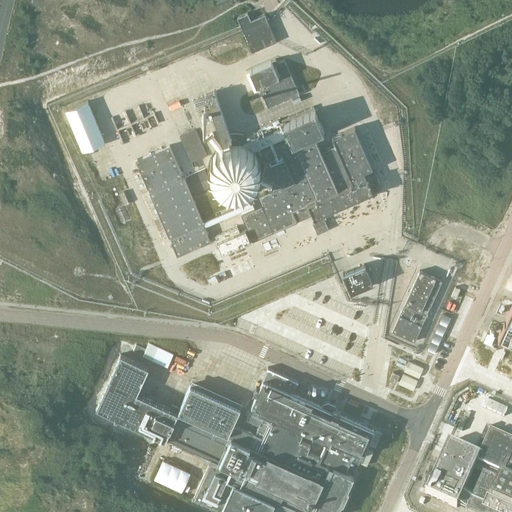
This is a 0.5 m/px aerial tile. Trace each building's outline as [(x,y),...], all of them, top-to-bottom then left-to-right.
[(247,13),(237,17),(240,24),(252,52),(276,41),(264,14),(250,20),(247,13)] [(249,70),(249,71),(245,72),(254,91),(259,89),(267,108),(299,94),(284,59),(277,63),(275,59),(271,61),(249,70)] [(257,196),(250,199),(248,196),(240,200),(244,210),(240,212),(241,214),(247,228),(249,232),(252,239),(253,241),(297,221),(311,215),(314,218),(322,215),(321,213),(373,192),(380,188),(374,174),(367,177),(365,178),(364,175),(373,172),(372,168),(355,126),(332,136),(335,145),(321,151),(313,134),(323,130),(314,109),(283,123),(284,127),(273,132),(273,133),(257,140),(256,139),(242,146),(241,146),(242,134),(229,133),(215,93),(213,94),(212,92),(205,94),(223,148),(222,148),(222,149),(212,136),(208,139),(217,152),(214,157),(211,162),(210,168),(210,174),(212,179),(214,184),(218,189),(224,192),(230,194),(236,194),(243,193),(248,190),(253,186),(257,180),(259,174),(259,168),(258,162),(255,156),(250,151),(288,135),(289,138),(262,150),(266,160),(264,161),(263,168),(262,168),(261,177),(273,182),(270,189),(257,195),(257,196)] [(87,101),(65,110),(82,151),(104,142),(87,101)] [(196,129),(179,137),(190,163),(207,156),(196,129)] [(176,256),(211,241),(169,145),(135,160),(176,256)] [(123,191),(119,193),(124,205),(128,203),(123,191)] [(229,229),(217,235),(224,251),(252,239),(249,232),(247,228),(241,230),(239,225),(236,226),(229,229)] [(343,273),(351,292),(373,282),(365,264),(343,273)] [(441,281),(419,271),(392,331),(414,341),(441,281)] [(511,305),(497,337),(511,343),(511,305)] [(135,345),(133,350),(143,355),(142,355),(167,366),(173,354),(148,342),(145,349),(135,345)] [(210,506),(209,507),(211,508),(212,507),(220,511),(219,511),(275,511),(278,505),(279,505),(287,508),(286,509),(288,510),(288,508),(296,511),(295,511),(337,511),(340,505),(342,504),(348,491),(347,489),(353,477),(345,473),(351,460),(358,463),(361,456),(362,453),(373,429),(339,414),(340,411),(337,410),(335,405),(327,402),(322,404),(321,406),(292,392),(296,383),(297,383),(298,381),(267,367),(266,369),(267,369),(263,379),(262,379),(258,388),(256,387),(253,393),(256,394),(251,405),(249,411),(262,417),(254,434),(232,424),(241,403),(192,380),(177,412),(136,393),(148,367),(120,354),(95,408),(165,440),(165,439),(182,446),(181,449),(193,454),(194,452),(205,456),(209,459),(210,459),(201,478),(193,498),(192,497),(191,499),(193,500),(193,499),(201,502),(200,503),(202,504),(203,503),(210,506)] [(392,372),(388,380),(395,383),(399,375),(392,372)] [(375,430),(368,444),(374,447),(381,433),(375,430)] [(511,511),(511,441),(490,432),(479,457),(448,443),(425,494),(456,509),(457,506),(466,510),(464,511),(511,511)] [(367,448),(361,462),(366,465),(373,451),(367,448)]
